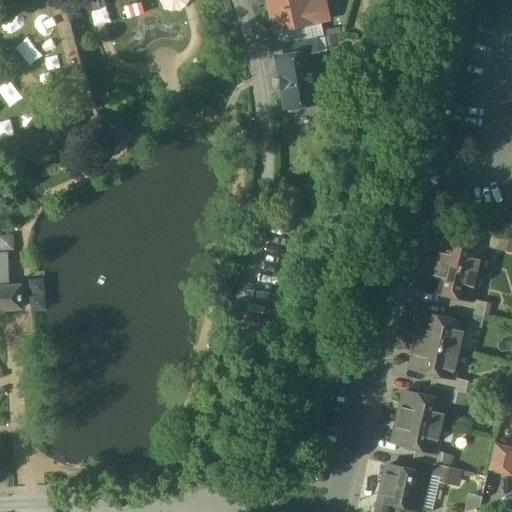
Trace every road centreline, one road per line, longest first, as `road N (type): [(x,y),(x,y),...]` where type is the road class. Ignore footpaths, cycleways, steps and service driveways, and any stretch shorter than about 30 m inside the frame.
road 1 (residential): [(459,0),(331,511)]
road 2 (residential): [(237,0),(275,183),(194,499)]
road 3 (residential): [(0,506),(194,499)]
